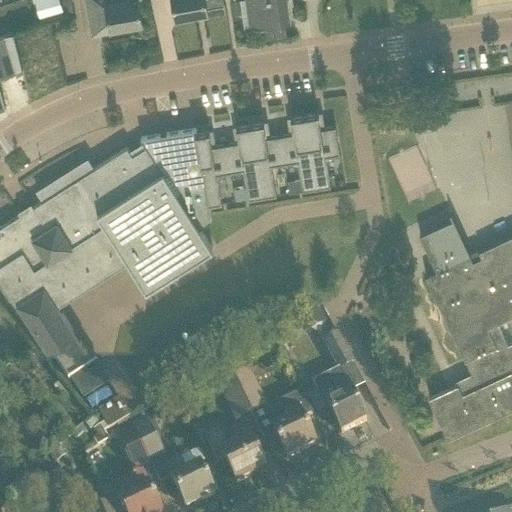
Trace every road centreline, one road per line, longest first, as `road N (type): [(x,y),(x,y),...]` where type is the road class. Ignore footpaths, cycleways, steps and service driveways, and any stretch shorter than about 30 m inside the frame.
road 1 (residential): [(0,147),(65,109),(125,87),(511,29)]
road 2 (residential): [(245,511),(349,458),(384,458)]
